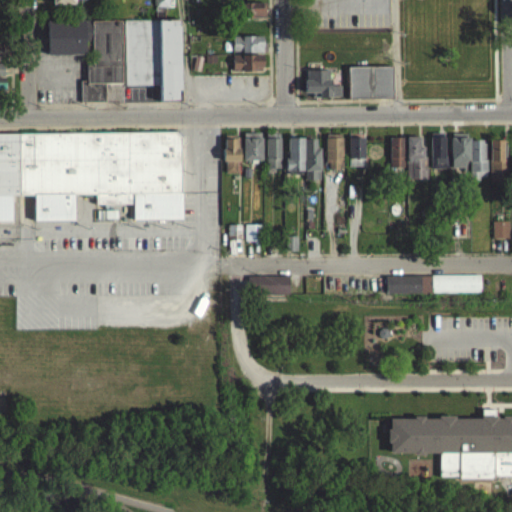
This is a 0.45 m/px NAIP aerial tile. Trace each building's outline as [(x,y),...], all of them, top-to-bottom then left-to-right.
[(49,9),(49,0),(72,0),(72,10),(49,9)] [(168,13),(167,0),(153,0),(153,13),(168,13)] [(239,24),(264,23),(264,8),(239,9),(239,24)] [(123,26),(123,92),(158,92),(158,106),(178,106),(177,25),(123,26)] [(46,61),(83,60),(83,47),(90,47),(91,71),(85,72),(85,86),(79,87),(79,109),(104,108),(103,90),(121,90),(120,26),(45,27),(46,61)] [(261,42),(231,42),(230,58),(261,59),(261,42)] [(261,61),(231,61),(231,77),(261,77),(261,61)] [(346,73),(347,105),(390,104),(390,72),(346,73)] [(329,103),(328,76),(304,76),(304,99),(311,99),(311,104),(329,103)] [(263,173),(263,144),(263,138),(276,137),(276,144),(277,144),(278,173),(271,173),(271,177),(263,177),(263,173)] [(441,143),(445,143),(445,172),(445,174),(427,174),(427,173),(427,143),(428,143),(428,138),(435,138),(435,137),(439,137),(439,138),(441,138),(441,143)] [(177,143),(179,225),(130,226),(130,209),(92,210),(92,199),(70,200),(71,226),(31,226),(31,200),(8,200),(9,226),(0,226),(0,139),(172,138),(177,143)] [(258,143),(260,143),(260,166),(240,166),(240,153),(239,143),(241,143),(240,138),(258,138),(258,143)] [(323,139),(338,139),(338,143),(339,143),(340,169),(340,174),(326,174),(326,167),(323,167),(323,165),(322,165),(322,163),(322,143),(323,143),(323,139)] [(360,139),(360,149),(360,171),(346,171),(346,139),(360,139)] [(464,143),(466,143),(466,166),(463,166),(463,177),(460,177),(461,173),(447,173),(447,165),(447,143),(449,143),(449,139),(464,139),(464,143)] [(237,156),(237,167),(234,167),(234,178),(223,179),(223,167),(220,167),(219,154),(221,154),(221,144),(222,144),(222,140),(237,140),(238,153),(238,156),(237,156)] [(421,164),(423,164),(423,173),(423,184),(404,184),(404,165),(403,165),(403,151),(403,142),(416,142),(416,143),(419,143),(419,151),(421,151),(421,164)] [(285,177),(282,177),(282,162),(285,162),(285,143),(300,143),(301,176),(301,179),(285,180),(285,177)] [(302,176),(301,176),(301,144),(313,144),(313,153),(317,153),(317,163),(317,176),(316,176),(317,185),(313,185),(302,185),(302,176)] [(401,144),(401,151),(402,173),(387,173),(386,148),(386,144),(401,144)] [(503,164),(504,182),(504,186),(487,186),(487,177),(486,145),(499,145),(499,149),(503,149),(503,164)] [(466,146),(480,146),(480,149),(482,149),(482,165),(484,165),(484,177),(483,177),(483,182),(476,182),(476,185),(467,185),(466,166),(466,146)] [(116,216),(94,217),(94,226),(116,226),(116,216)] [(490,243),(489,226),(505,226),(506,243),(490,243)] [(225,245),(225,230),(239,230),(239,231),(240,245),(225,245)] [(242,230),(257,230),(257,231),(258,247),(242,247),(242,231),(242,230)] [(282,256),(282,244),(282,241),(295,241),(295,245),(295,255),(282,256)] [(429,298),(383,299),(383,281),(428,281),(429,281),(478,280),(478,297),(429,298)] [(247,300),(247,282),(286,281),(286,299),(247,300)] [(384,448),(384,434),(386,434),(386,424),(410,424),(410,422),(421,422),(421,424),(434,424),(434,422),(451,421),(451,424),(477,424),(477,421),(477,414),(478,414),(485,414),(493,414),(493,421),(494,421),(494,424),(498,424),(498,421),(509,421),(509,424),(511,424),(511,481),(491,481),(491,484),(455,485),(455,482),(436,482),(436,458),(420,458),(420,460),(411,460),(411,458),(387,458),(387,448),(384,448)]
